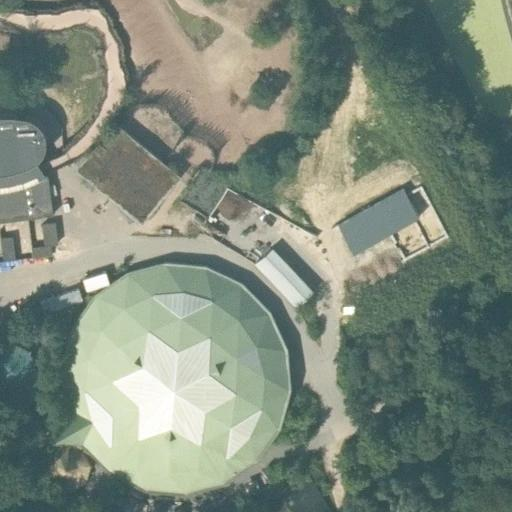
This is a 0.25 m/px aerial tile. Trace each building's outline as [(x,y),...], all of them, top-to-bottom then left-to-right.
[(0,218),(50,212),(44,174),(42,171),(33,157),(38,153),(42,145),(43,137),(42,132),(40,126),(36,121),(30,118),(21,116),(13,115),(7,115),(0,114),(0,218)] [(143,221),(180,176),(116,124),(78,169),(143,221)] [(387,233),(372,204),(306,238),(321,267),(387,233)] [(34,244),(47,244),(46,217),(33,218),(34,244)] [(47,220),(48,242),(62,242),(61,220),(47,220)] [(281,244),(261,261),(300,307),(321,290),(281,244)] [(292,376),(292,368),(291,361),(290,353),(289,346),(287,338),(285,331),(282,324),(279,317),(275,311),(271,304),(267,298),(262,292),(257,287),(251,282),(246,277),(239,272),(233,268),(227,265),(220,262),(213,259),(206,256),(198,254),(191,253),(183,252),(176,252),(168,252),(161,252),(153,253),(146,254),(139,256),(131,258),(124,261),(117,264),(111,268),(104,272),(98,276),(93,281),(87,286),(82,292),(77,298),(73,304),(69,310),(65,317),(62,324),(59,331),(56,338),(55,345),(53,352),(52,360),(52,367),(52,375),(52,383),(53,390),(54,397),(56,405),(59,412),(61,419),(65,426),(68,432),(72,439),(77,445),(81,451),(87,456),(92,461),(98,466),(104,471),(110,475),(117,478),(124,482),(131,484),(138,487),(145,489),(153,490),(160,491),(168,492),(175,492),(183,491),(190,490),(198,489),(205,487),(212,485),(219,482),(226,479),(232,475),(239,471),(245,467),(251,462),(256,457),(261,451),(266,445),(271,439),(275,433),(278,426),(282,420),(284,413),(287,405),(289,398),(290,391),(291,383),(292,376)] [(0,392),(6,394),(14,394),(22,391),(28,386),(32,380),(34,372),(34,364),(31,357),(26,351),(19,347),(11,345),(3,346),(0,347),(0,392)]
